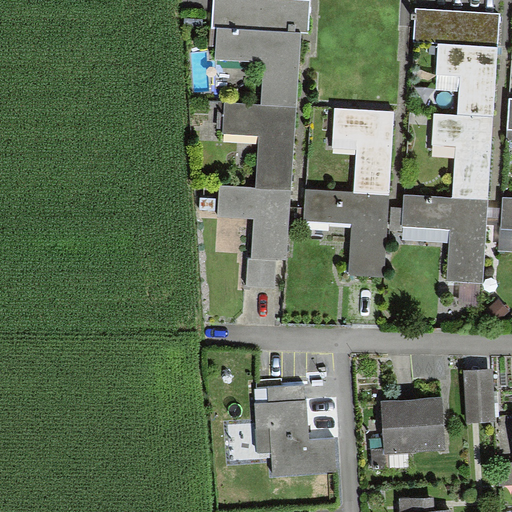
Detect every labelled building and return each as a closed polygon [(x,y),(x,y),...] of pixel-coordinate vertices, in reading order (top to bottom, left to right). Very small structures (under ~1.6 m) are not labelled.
[(215,32),(294,36),(305,36),(307,2),(261,0),(209,0),(208,31),(215,32)] [(411,44),(436,45),(493,48),(495,17),(413,12),(411,44)] [(258,108),(290,109),(294,36),(215,32),(213,60),(260,63),(258,108)] [(454,119),(489,120),(493,48),(436,45),(434,77),(456,79),(454,119)] [(290,109),(258,108),(222,106),(220,136),(255,137),(252,190),(286,192),(290,109)] [(350,196),(386,198),(390,114),(332,111),(329,155),(352,156),(350,196)] [(489,120),(454,119),(430,117),(427,160),(451,161),(449,200),(484,202),(489,120)] [(286,192),(252,190),(217,188),(215,218),(251,220),(249,258),(271,259),(283,260),(286,192)] [(386,198),(350,196),(303,193),(302,221),(350,224),(347,278),(381,280),(386,198)] [(484,202),(449,200),(400,198),(398,229),(447,232),(445,281),(479,283),(484,202)] [(511,203),(500,203),(499,239),(511,239),(511,203)] [(271,259),(249,258),(244,258),(242,289),(270,290),(271,259)] [(505,313),(494,302),(482,313),(493,324),(505,313)] [(486,372),(462,373),(464,425),(488,424),(486,372)] [(302,390),(264,392),(264,407),(251,407),(252,431),(242,431),(243,455),(254,454),(255,464),(268,464),(268,476),(332,473),(331,442),(304,443),(302,390)] [(438,402),(379,405),(382,454),(440,451),(438,402)] [(511,416),(510,417),(511,467),(494,468),(495,487),(511,486),(511,416)] [(431,511),(431,501),(396,502),(396,511),(431,511)]
